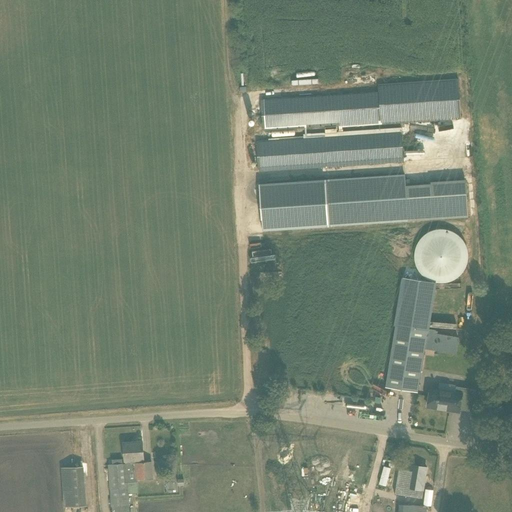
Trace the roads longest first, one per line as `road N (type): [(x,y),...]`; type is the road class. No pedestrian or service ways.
road 1 (unclassified): [(511,448),(255,412),(0,427)]
road 2 (track): [(222,0),(262,511)]
